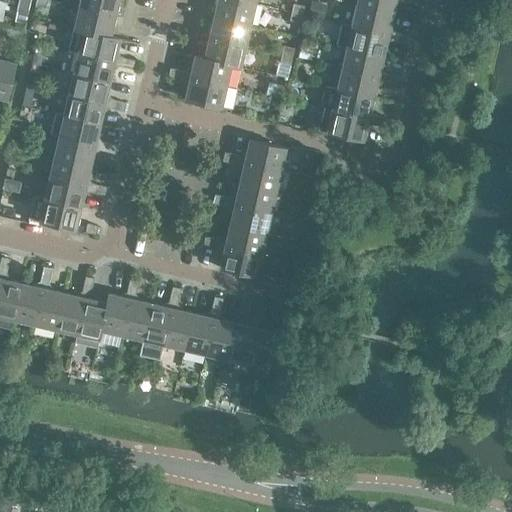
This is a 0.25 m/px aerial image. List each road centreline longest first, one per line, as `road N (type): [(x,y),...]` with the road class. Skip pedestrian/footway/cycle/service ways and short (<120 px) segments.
road 1 (residential): [(146,104),(395,162),(431,0)]
road 2 (unclassified): [(489,511),(418,489),(162,464)]
road 3 (unclassified): [(162,464),(270,499),(360,511)]
road 4 (residential): [(293,294),(111,252)]
road 5 (unclassified): [(162,464),(0,426)]
road 6 (residential): [(111,252),(146,104)]
